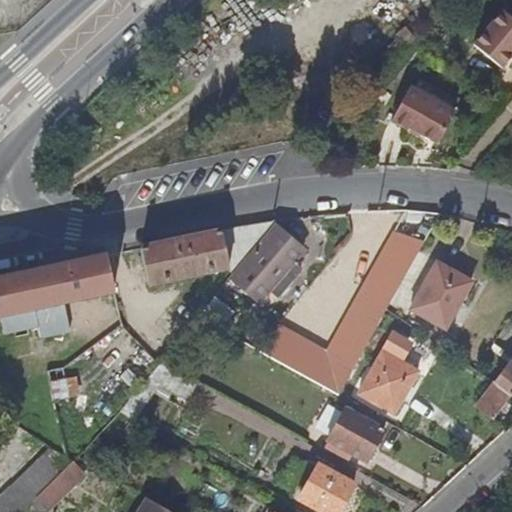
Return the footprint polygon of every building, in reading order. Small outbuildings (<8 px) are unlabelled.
[(341,0),(311,36),(342,63),(396,0),(341,0)] [(455,14),(432,37),(452,56),(475,32),(455,14)] [(511,18),(510,16),(476,48),(495,65),(508,54),(511,57),(511,56),(511,18)] [(455,113),(410,88),(391,122),(408,131),(409,129),(438,145),(455,113)] [(232,271),(233,274),(246,259),(240,232),(225,235),(232,271)] [(368,289),(392,303),(424,245),(400,233),(368,289)] [(150,287),(232,271),(225,235),(142,253),(150,287)] [(300,254),(276,235),(239,281),(264,300),(300,254)] [(66,303),(116,292),(109,260),(68,268),(28,276),(47,370),(56,368),(53,350),(55,349),(53,333),(71,330),(66,303)] [(472,282),(438,265),(413,313),(447,329),(472,282)] [(43,377),(48,376),(47,370),(28,276),(0,282),(0,316),(1,317),(5,334),(33,328),(35,338),(29,340),(32,354),(17,358),(21,375),(42,371),(43,377)] [(265,308),(251,296),(240,310),(254,321),(265,308)] [(164,304),(153,307),(156,322),(168,319),(164,304)] [(368,330),(333,310),(307,356),(341,375),(368,330)] [(202,318),(186,337),(195,345),(213,325),(202,318)] [(248,322),(237,339),(261,352),(274,336),(248,322)] [(296,350),(274,336),(261,352),(287,367),(296,350)] [(421,374),(385,354),(361,396),(397,416),(421,374)] [(511,399),(511,397),(511,360),(494,387),(511,399)] [(161,367),(143,399),(153,404),(159,407),(167,393),(196,408),(206,390),(163,365),(161,367)] [(65,378),(63,369),(63,367),(56,368),(47,370),(48,376),(49,381),(65,378)] [(477,411),(494,423),(511,399),(494,387),(477,411)] [(78,395),(61,399),(67,424),(85,420),(78,395)] [(143,423),(153,404),(143,399),(133,418),(143,423)] [(388,431),(349,409),(331,443),(370,465),(388,431)] [(109,447),(98,435),(78,457),(92,466),(109,447)] [(55,443),(0,500),(0,511),(23,511),(27,509),(42,493),(61,474),(78,457),(72,453),(55,443)] [(305,495),(315,472),(304,467),(294,491),(305,495)] [(342,511),(356,490),(320,469),(301,503),(316,511),(342,511)] [(72,484),(61,474),(42,493),(53,504),(72,484)] [(169,511),(150,500),(142,511),(169,511)]
